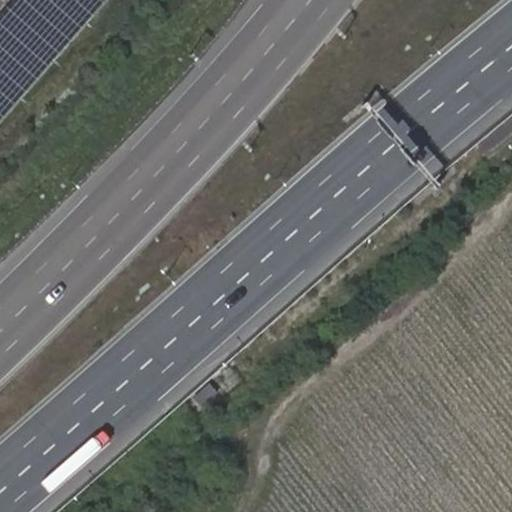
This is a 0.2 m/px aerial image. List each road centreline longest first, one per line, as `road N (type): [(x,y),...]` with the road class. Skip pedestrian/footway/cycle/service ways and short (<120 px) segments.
road 1 (motorway): [(0,490),(511,48)]
road 2 (motorway): [(305,0),(0,338)]
road 3 (track): [(511,205),(285,407),(249,495),(228,511)]
